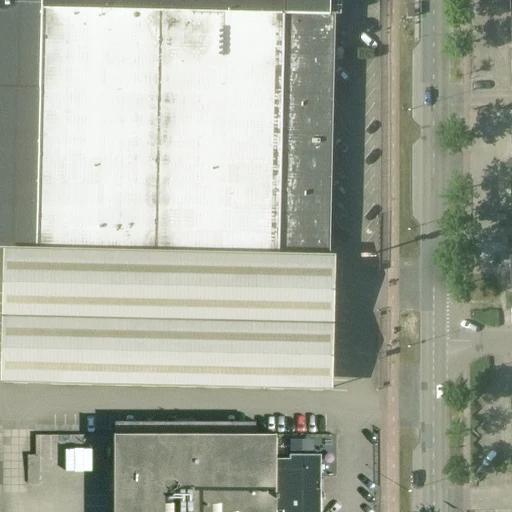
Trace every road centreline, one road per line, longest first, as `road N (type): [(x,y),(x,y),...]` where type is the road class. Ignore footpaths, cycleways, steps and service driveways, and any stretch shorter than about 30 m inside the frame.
road 1 (unclassified): [(430,344),(433,0)]
road 2 (unclassified): [(432,511),(430,344)]
